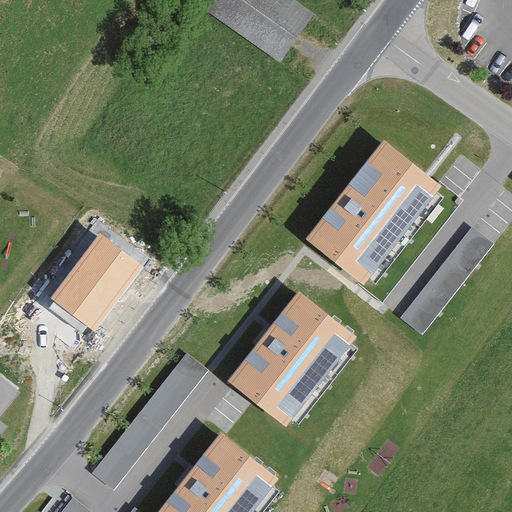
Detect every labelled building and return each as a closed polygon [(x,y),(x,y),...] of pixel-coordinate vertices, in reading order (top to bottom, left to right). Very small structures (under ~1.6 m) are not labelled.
[(284,0),(194,0),(192,3),(284,67),(316,22),(284,0)] [(358,287),(435,186),(387,149),(309,250),(358,287)] [(93,218),(0,338),(0,348),(47,385),(145,258),(93,218)] [(473,228),(401,320),(423,337),(495,245),(473,228)] [(228,388),(286,433),(357,342),(299,297),(228,388)] [(92,476),(114,493),(209,372),(187,355),(92,476)] [(159,511),(246,511),(276,474),(222,432),(159,511)] [(94,511),(95,511),(73,493),(58,511),(94,511)]
